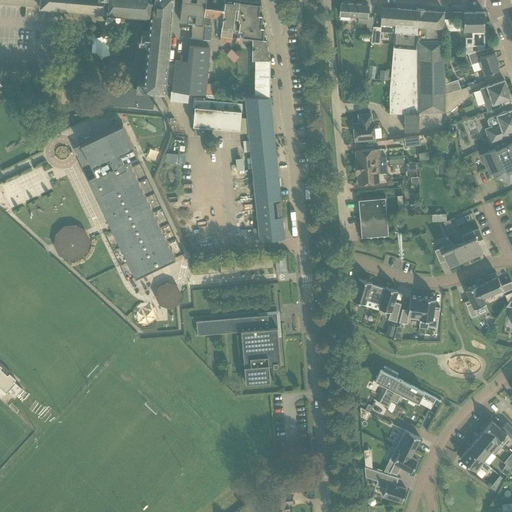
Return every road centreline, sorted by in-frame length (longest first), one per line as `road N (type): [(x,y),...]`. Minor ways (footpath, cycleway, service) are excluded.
road 1 (unclassified): [(274,0),(304,263)]
road 2 (unclassified): [(304,263),(326,511)]
road 3 (residential): [(347,235),(327,0)]
road 4 (residential): [(511,262),(432,283),(363,264),(304,263)]
road 5 (residential): [(424,480),(451,426),(511,370)]
